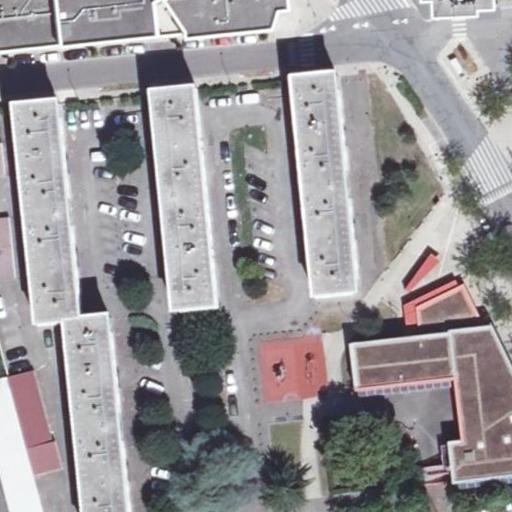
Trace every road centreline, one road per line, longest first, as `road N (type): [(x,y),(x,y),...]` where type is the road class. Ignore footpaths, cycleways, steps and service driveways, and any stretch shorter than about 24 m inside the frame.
road 1 (residential): [(0,81),(369,45),(401,34)]
road 2 (tertiary): [(401,34),(511,222)]
